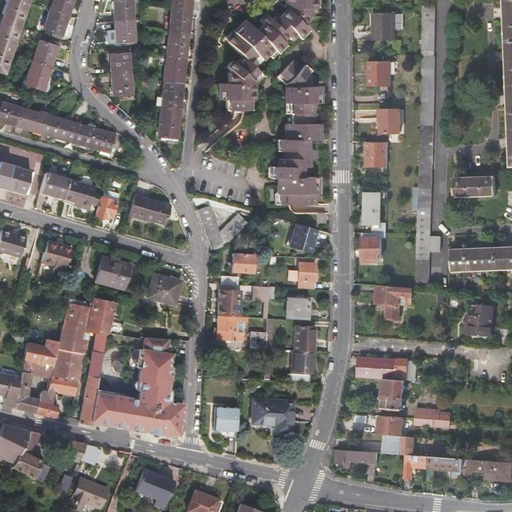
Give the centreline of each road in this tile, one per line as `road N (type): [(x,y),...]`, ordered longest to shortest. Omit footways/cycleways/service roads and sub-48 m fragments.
road 1 (residential): [(340,0),(338,344),(324,422),(301,482)]
road 2 (residential): [(89,0),(77,79),(166,182)]
road 3 (residential): [(301,482),(511,511)]
road 4 (residential): [(0,209),(197,268)]
road 5 (residential): [(175,194),(201,2)]
road 6 (residential): [(187,457),(0,415)]
road 7 (residential): [(197,268),(187,457)]
road 8 (residential): [(0,136),(166,182)]
road 9 (unknown): [(195,174),(219,18)]
